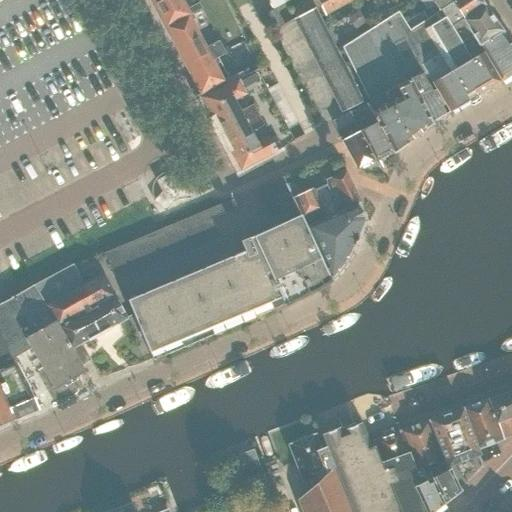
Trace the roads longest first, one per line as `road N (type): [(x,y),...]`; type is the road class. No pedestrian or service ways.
road 1 (residential): [(0,440),(337,292),(358,271),(409,165),(511,94)]
road 2 (residential): [(230,181),(132,0)]
road 3 (unknown): [(511,369),(364,421)]
